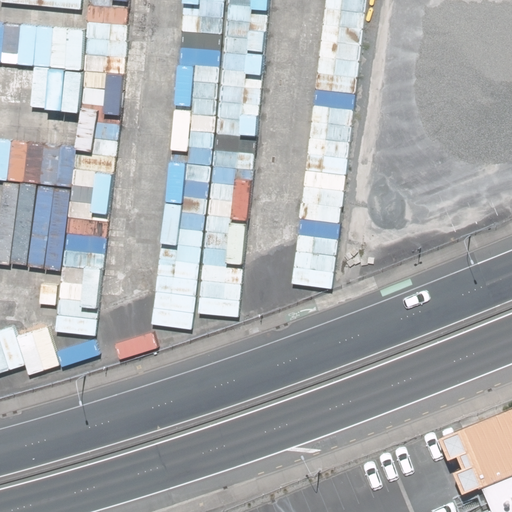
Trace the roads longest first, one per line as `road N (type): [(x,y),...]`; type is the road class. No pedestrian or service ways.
road 1 (trunk): [(0,452),(367,332),(511,274)]
road 2 (trunk): [(511,338),(218,448),(9,511)]
